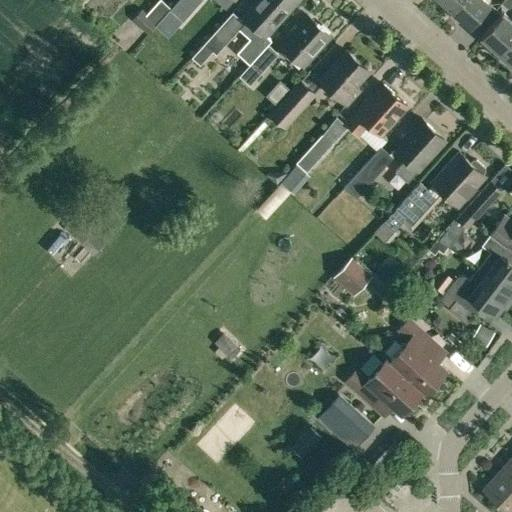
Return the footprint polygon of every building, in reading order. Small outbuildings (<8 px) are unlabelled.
[(178,0),(170,9),(183,21),(201,0),(178,0)] [(250,63),(268,44),(271,40),(265,35),(296,0),(255,0),(243,15),(244,16),(241,19),(232,11),(192,56),(200,64),(212,50),(216,54),(239,28),(250,37),(237,51),(250,63)] [(440,0),(451,9),(458,0),(440,0)] [(458,0),(451,9),(469,26),(490,3),(487,0),(458,0)] [(144,9),(143,10),(134,20),(146,31),(156,21),(144,9)] [(511,39),(511,20),(503,12),(481,36),(499,53),(511,39)] [(303,64),(330,35),(308,15),(281,45),(303,64)] [(511,39),(499,53),(511,64),(511,39)] [(268,44),(250,63),(239,75),(249,84),(278,53),(268,44)] [(359,88),(355,85),(368,69),(346,49),(319,79),(346,103),(359,88)] [(271,127),(277,121),(285,128),(316,93),(299,78),(268,113),(271,115),(265,122),(271,127)] [(380,134),(407,104),(383,83),(365,102),(364,101),(345,122),(358,134),(368,123),(380,134)] [(407,181),(418,169),(445,139),(422,118),(395,147),(406,158),(395,170),(407,181)] [(310,146),(303,153),(296,162),(292,166),(299,173),(304,168),(306,171),(316,159),(317,160),(333,142),(322,133),(310,146)] [(355,198),(392,156),(381,146),(343,187),(355,198)] [(473,159),(471,162),(459,151),(432,181),(457,204),(484,174),(483,172),(485,170),(485,166),(477,159),(473,159)] [(490,179),(462,210),(461,211),(474,221),(502,190),(490,179)] [(388,243),(396,235),(403,227),(400,223),(430,189),(419,180),(374,230),(388,243)] [(103,251),(99,248),(112,234),(83,206),(63,227),(81,244),(81,243),(97,258),(103,251)] [(461,211),(460,212),(456,217),(468,227),(474,221),(461,211)] [(490,233),(511,250),(511,221),(504,215),(490,233)] [(511,250),(490,233),(481,244),(486,247),(480,254),(485,258),(477,268),(496,283),(511,296),(511,250)] [(448,246),(438,238),(429,249),(434,253),(438,249),(443,253),(448,246)] [(372,274),(351,256),(333,275),(354,294),(372,274)] [(81,290),(89,282),(72,266),(65,274),(81,290)] [(511,296),(496,283),(477,268),(464,285),(455,279),(446,290),(456,298),(450,306),(464,317),(470,309),(474,312),(481,304),(496,315),(503,305),(506,307),(511,298),(511,296)] [(410,337),(390,359),(422,389),(425,392),(446,369),(421,346),(429,337),(408,317),(399,327),(410,337)] [(240,349),(234,344),(235,343),(224,332),(214,342),(219,347),(215,351),(221,357),(225,353),(226,353),(232,358),(240,349)] [(390,359),(387,356),(366,379),(356,369),(346,380),(382,412),(391,403),(401,412),(422,389),(390,359)] [(328,398),(337,387),(316,370),(307,381),(328,398)] [(352,446),(370,426),(337,396),(319,416),(352,446)] [(511,455),(499,470),(511,482),(511,455)] [(511,511),(511,482),(499,470),(482,488),(508,511),(511,511)]
